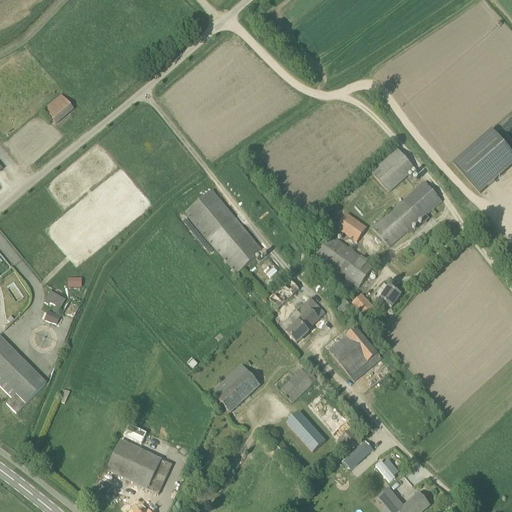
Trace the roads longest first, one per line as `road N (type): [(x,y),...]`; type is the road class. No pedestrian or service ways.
road 1 (residential): [(337,96),(374,116),(511,284)]
road 2 (residential): [(511,247),(383,95),(365,86),(337,96)]
road 3 (unclassified): [(0,210),(143,91)]
road 4 (residential): [(223,21),(287,78),(318,96),(337,96)]
road 5 (residential): [(470,511),(381,426)]
